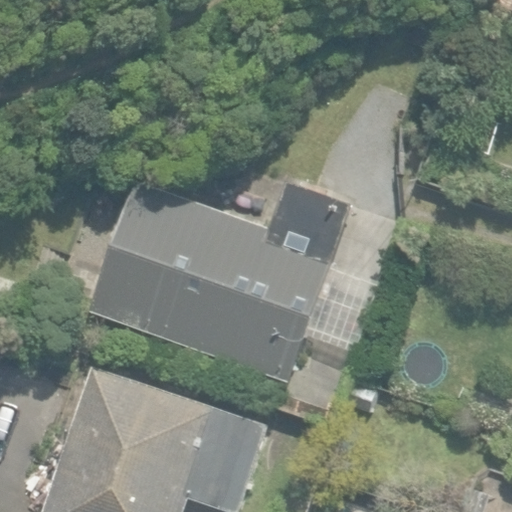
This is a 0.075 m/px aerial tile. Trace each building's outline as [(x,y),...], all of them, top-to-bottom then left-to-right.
[(97,312),(300,383),(316,339),(365,356),(397,267),(347,249),(361,208),(293,184),(277,230),(142,183),(97,312)] [(430,394),(464,404),(475,374),(439,364),(430,394)] [(49,511),(189,511),(194,499),(233,511),(246,511),(275,426),(98,368),(71,448),(51,441),(43,465),(63,471),(49,511)] [(351,407),(375,415),(383,393),(359,384),(351,407)] [(345,437),(365,443),(372,420),(352,414),(345,437)]
